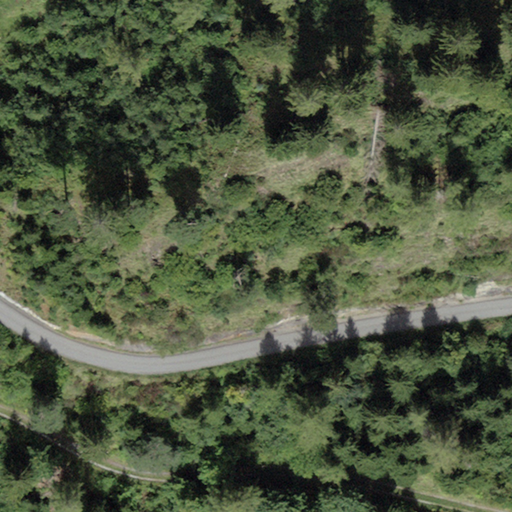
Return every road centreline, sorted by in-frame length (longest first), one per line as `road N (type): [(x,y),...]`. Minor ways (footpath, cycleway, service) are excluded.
road 1 (track): [(511,305),(167,364),(69,347),(0,311)]
road 2 (track): [(0,410),(98,464),(174,482),(292,476),(474,511)]
